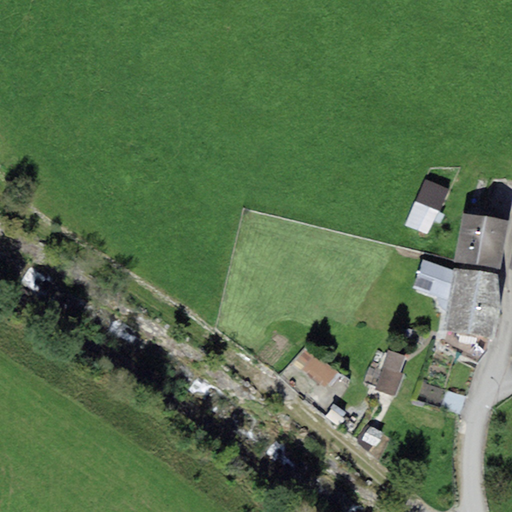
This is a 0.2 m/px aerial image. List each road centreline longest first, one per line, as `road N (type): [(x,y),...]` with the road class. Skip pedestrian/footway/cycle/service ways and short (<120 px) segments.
road 1 (track): [(417,511),(220,346),(17,211),(0,191)]
road 2 (residential): [(475,511),(477,427),(502,324),(511,233)]
